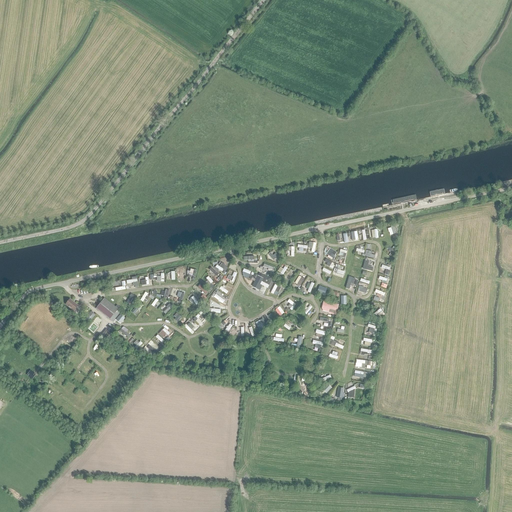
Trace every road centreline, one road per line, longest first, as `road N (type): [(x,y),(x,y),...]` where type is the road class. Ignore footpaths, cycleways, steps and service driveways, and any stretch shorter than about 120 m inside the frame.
road 1 (unclassified): [(0,325),(35,289),(511,187)]
road 2 (track): [(265,0),(89,214),(0,241)]
road 3 (track): [(230,248),(240,276),(228,305),(234,318),(247,322),(292,294),(315,303),(310,324)]
road 4 (track): [(105,319),(86,347),(105,379),(79,408),(58,394)]
road 5 (track): [(83,300),(193,284),(205,264)]
